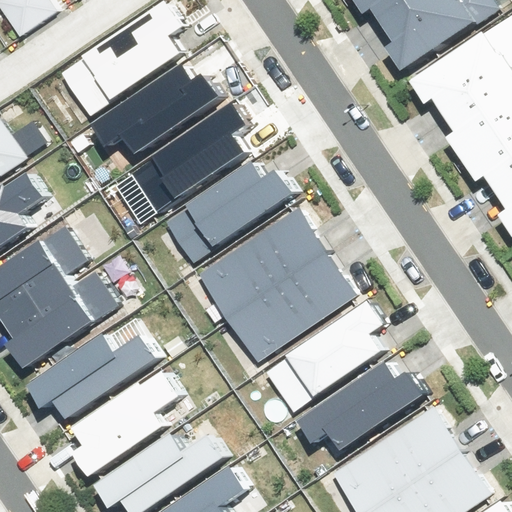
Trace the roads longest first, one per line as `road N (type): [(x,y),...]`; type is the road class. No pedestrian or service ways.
road 1 (residential): [(511,370),(260,0)]
road 2 (residential): [(113,0),(0,77)]
